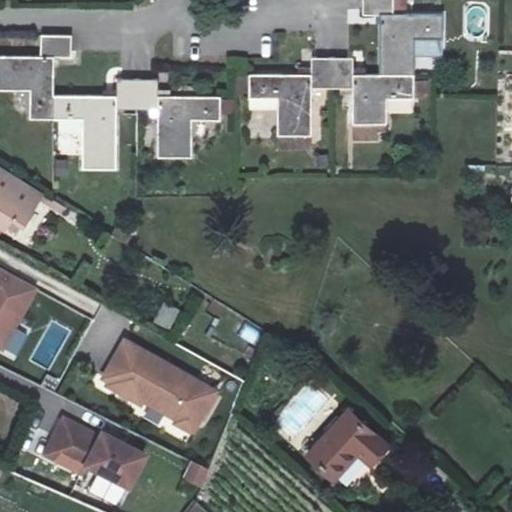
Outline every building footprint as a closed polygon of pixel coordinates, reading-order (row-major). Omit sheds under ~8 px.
[(373,0),(373,13),(402,15),(402,0),(373,0)] [(386,95),(419,97),(420,60),(449,61),(449,37),(402,35),(402,15),(373,13),(372,34),(388,35),(386,95)] [(25,124),(46,125),(47,101),(49,62),(64,63),(64,42),(34,41),(33,62),(0,60),(0,94),(26,96),(25,124)] [(316,105),(337,105),(338,76),(318,75),(316,92),(256,89),(255,113),(281,114),(280,150),(315,151),(316,105)] [(338,76),(337,105),(358,106),(357,140),(389,143),(389,118),(419,119),(419,97),(386,95),(358,93),(359,76),(338,76)] [(47,101),(46,125),(74,126),(72,177),(107,178),(109,123),(129,124),(130,89),(109,88),(109,104),(47,101)] [(130,89),(129,124),(151,125),(149,169),(184,170),(185,130),(213,132),(214,110),(151,107),(152,90),(130,89)] [(48,188),(6,162),(0,171),(0,215),(9,222),(17,210),(30,218),(48,188)] [(37,287),(0,266),(0,344),(4,347),(37,287)] [(162,303),(156,322),(173,327),(179,308),(162,303)] [(198,425),(215,394),(196,383),(198,380),(126,339),(104,378),(111,381),(109,384),(138,401),(144,399),(192,426),(198,425)] [(312,455),(336,479),(361,455),(373,466),(392,447),(354,412),(312,455)] [(101,437),(65,419),(47,455),(84,474),(86,468),(129,490),(145,457),(102,435),(101,437)] [(183,479),(202,487),(209,470),(190,462),(183,479)]
